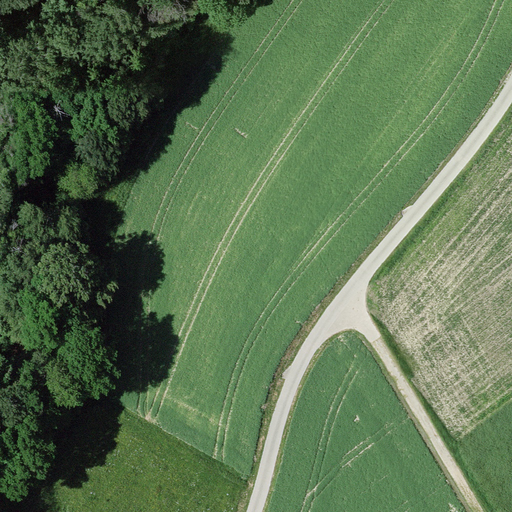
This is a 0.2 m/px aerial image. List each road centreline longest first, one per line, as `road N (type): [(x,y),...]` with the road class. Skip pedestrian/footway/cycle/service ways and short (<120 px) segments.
road 1 (unclassified): [(511,87),(311,343),(276,425),(254,511)]
road 2 (track): [(477,511),(347,296)]
